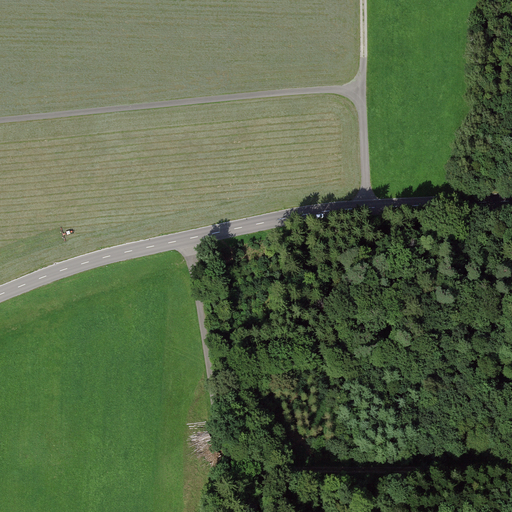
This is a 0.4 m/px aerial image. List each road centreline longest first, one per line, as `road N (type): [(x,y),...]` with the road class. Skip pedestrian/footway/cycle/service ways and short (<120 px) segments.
road 1 (tertiary): [(0,295),(91,261),(310,214),(511,206)]
road 2 (track): [(511,467),(332,473),(251,465),(235,452),(222,420),(190,239)]
road 3 (track): [(364,91),(0,121)]
road 4 (track): [(366,207),(364,0)]
